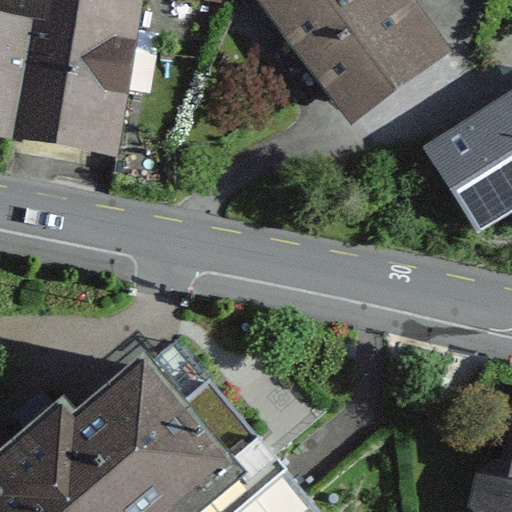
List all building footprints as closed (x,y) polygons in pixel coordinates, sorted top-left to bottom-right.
[(0,0),(0,140),(18,143),(40,0),(0,0)] [(40,0),(18,143),(118,158),(142,0),(40,0)] [(452,53),(413,0),(257,0),(349,127),(452,53)] [(478,234),(511,211),(511,90),(422,149),(478,234)] [(0,511),(232,511),(288,465),(176,332),(64,426),(48,410),(0,451),(0,511)] [(469,511),(511,511),(511,407),(496,466),(482,462),(468,511),(469,511)]
